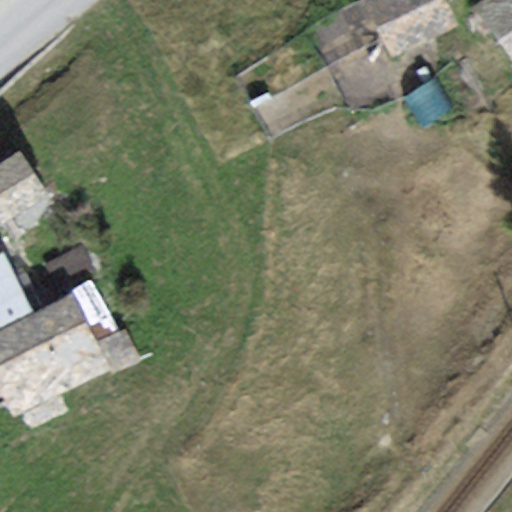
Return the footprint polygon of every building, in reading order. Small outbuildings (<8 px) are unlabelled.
[(435,44),(414,0),(395,0),(347,23),(371,74),(435,44)] [(511,88),(511,8),(507,3),(462,41),(507,93),(511,88)] [(0,230),(33,210),(6,167),(0,170),(0,230)] [(0,309),(9,305),(0,286),(0,309)] [(95,367),(56,290),(0,318),(0,413),(15,406),(23,423),(55,406),(47,391),(95,367)]
